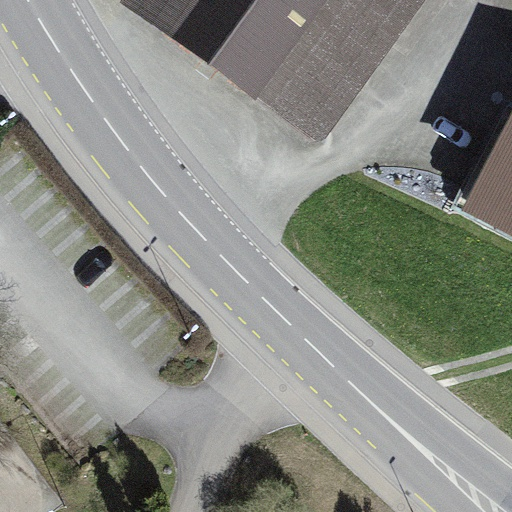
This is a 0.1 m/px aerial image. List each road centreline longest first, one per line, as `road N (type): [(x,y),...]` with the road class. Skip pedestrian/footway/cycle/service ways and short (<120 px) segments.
road 1 (secondary): [(362,399),(185,217),(47,40),(26,0)]
road 2 (secondary): [(511,498),(362,399)]
road 3 (secondary): [(362,399),(470,511)]
